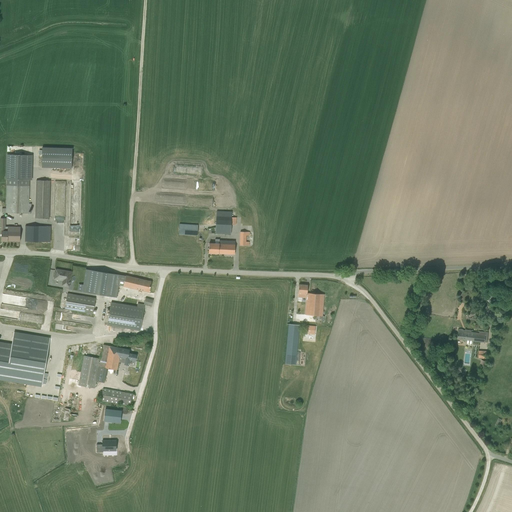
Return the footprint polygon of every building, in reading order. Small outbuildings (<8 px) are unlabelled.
[(72,148),(43,147),(42,168),(72,168),(72,148)] [(32,155),(6,154),(5,179),(7,179),(30,180),(32,180),(32,155)] [(29,203),(30,180),(7,179),(6,208),(1,209),(2,213),(29,213),(29,212),(31,211),(31,204),(29,203)] [(36,180),(35,218),(49,219),(50,181),(36,180)] [(232,212),(216,211),(215,234),(231,234),(231,225),(236,225),(236,218),(231,217),(232,212)] [(0,231),(1,231),(1,241),(19,242),(20,227),(8,227),(5,227),(6,219),(0,218),(0,231)] [(198,225),(179,224),(179,235),(197,236),(198,225)] [(25,226),(25,242),(50,242),(50,227),(25,226)] [(240,232),(240,245),(249,246),(249,242),(245,242),(246,236),(249,236),(250,232),(240,232)] [(209,243),(208,253),(234,254),(235,241),(219,240),(215,239),(215,243),(209,243)] [(68,287),(71,272),(56,269),(54,280),(62,281),(61,286),(68,287)] [(126,276),(86,269),(83,285),(79,284),(77,291),(116,298),(118,285),(149,292),(151,282),(126,276)] [(305,315),(322,316),(324,295),(307,293),(307,285),(299,285),(298,300),(301,300),(302,298),(306,298),(306,300),(305,315)] [(67,294),(65,310),(93,314),(95,298),(67,294)] [(151,307),(153,300),(145,298),(143,305),(151,307)] [(107,325),(140,331),(144,305),(138,304),(137,307),(111,302),(107,325)] [(286,363),(296,364),(299,325),(289,324),(286,363)] [(306,324),(304,324),(303,334),(313,335),(314,326),(306,326),(306,324)] [(457,339),(487,342),(488,333),(479,332),(479,334),(471,334),(471,331),(465,330),(463,330),(459,329),(457,339)] [(0,379),(43,386),(50,340),(14,334),(12,344),(0,342),(0,379)] [(101,359),(84,356),(78,386),(95,389),(96,381),(104,383),(105,378),(106,378),(108,368),(117,370),(119,362),(124,363),(124,365),(129,366),(129,363),(131,364),(132,361),(135,361),(136,355),(129,354),(130,350),(103,345),(101,359)] [(478,359),(488,359),(488,351),(478,351),(478,359)] [(132,394),(103,389),(101,401),(130,406),(132,394)] [(120,423),(121,411),(105,409),(103,421),(120,423)] [(116,452),(115,440),(101,441),(101,445),(97,445),(97,452),(116,452)] [(101,459),(92,459),(92,475),(101,475),(101,459)]
